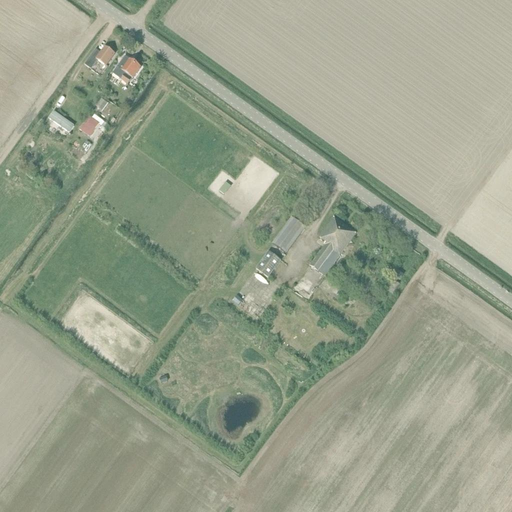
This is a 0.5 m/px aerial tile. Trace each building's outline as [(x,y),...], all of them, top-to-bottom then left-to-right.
[(95,51),(84,67),(90,71),(97,62),(105,68),(114,56),(104,49),(100,55),(95,51)] [(116,69),(112,76),(121,82),(127,87),(140,69),(124,57),(116,69)] [(103,102),(98,108),(103,112),(107,105),(103,102)] [(54,112),(49,119),(70,134),(74,127),(54,112)] [(100,125),(89,117),(79,131),(90,139),(100,125)] [(292,219),(273,246),(286,255),(305,229),(292,219)] [(340,243),(346,248),(356,235),(333,219),(328,227),(344,238),(340,243)] [(324,279),(346,248),(340,243),(344,238),(328,227),(318,240),(325,245),(323,246),(325,247),(310,268),(324,279)] [(268,253),(256,270),(268,279),(281,262),(268,253)] [(397,273),(394,277),(400,282),(403,278),(397,273)] [(393,281),(386,291),(393,296),(400,286),(393,281)] [(237,298),(234,302),(239,306),(242,302),(237,298)]
